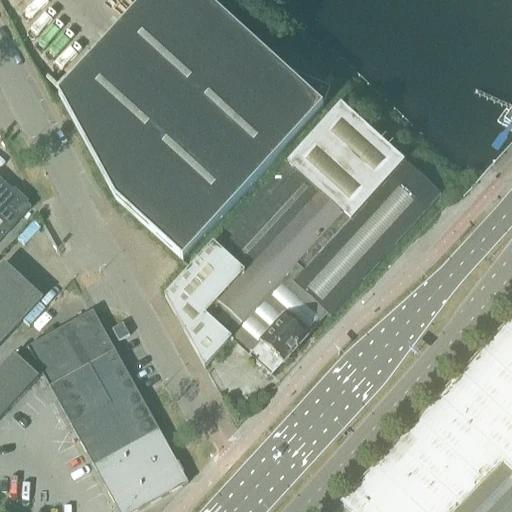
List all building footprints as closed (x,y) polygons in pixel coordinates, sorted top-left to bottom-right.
[(202,0),(148,0),(63,94),(59,98),(116,203),(183,264),(323,110),(331,90),(277,68),(202,0)] [(341,106),(328,120),(278,174),(268,186),(165,299),(205,371),(231,343),(233,345),(234,344),(250,359),(272,379),(284,366),(284,365),(328,315),(332,319),(443,198),(341,106)] [(511,107),(503,120),(511,126),(511,127),(511,130),(511,107)] [(0,242),(32,209),(0,179),(0,242)] [(0,272),(0,345),(42,301),(5,267),(0,272)] [(119,511),(139,511),(188,485),(93,314),(15,357),(0,372),(0,422),(40,380),(39,380),(43,376),(70,423),(69,423),(93,466),(119,511)] [(511,511),(511,319),(384,457),(341,503),(350,511),(511,511)] [(123,326),(113,331),(119,344),(130,338),(123,326)]
